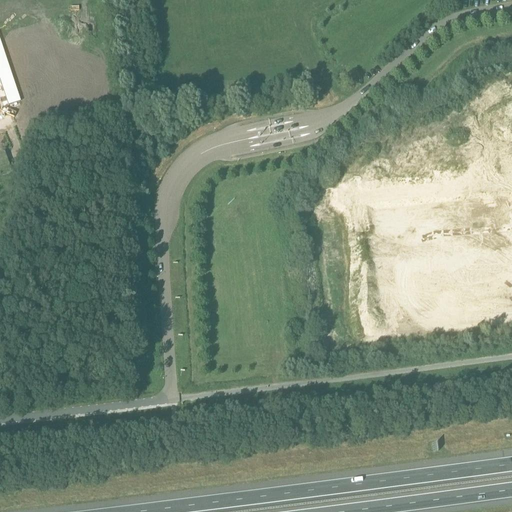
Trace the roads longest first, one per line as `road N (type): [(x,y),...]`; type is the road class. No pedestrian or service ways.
road 1 (motorway): [(511,461),(125,511)]
road 2 (unclassified): [(0,419),(171,400)]
road 3 (motorway): [(343,511),(511,489)]
